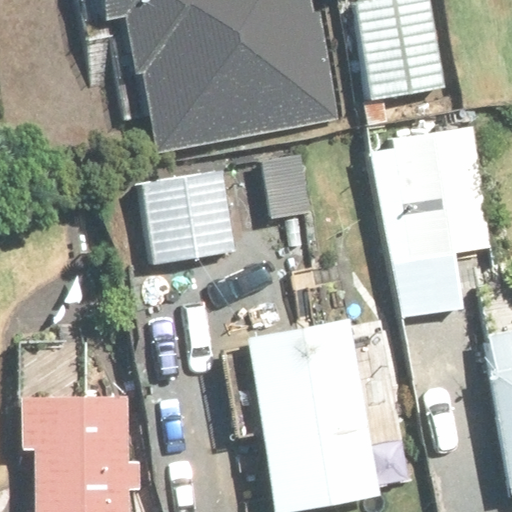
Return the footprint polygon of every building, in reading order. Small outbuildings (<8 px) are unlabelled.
[(56,0),(67,63),(88,59),(118,197),(318,155),(284,0),(56,0)] [(440,91),(423,0),(384,0),(349,6),(367,104),(440,91)] [(455,153),(358,158),(366,304),(464,299),(455,153)] [(194,206),(109,211),(115,298),(200,292),(194,206)] [(340,511),(316,349),(197,366),(217,511),(340,511)] [(511,511),(511,360),(441,370),(460,511),(511,511)] [(104,511),(107,424),(0,421),(0,511),(104,511)]
